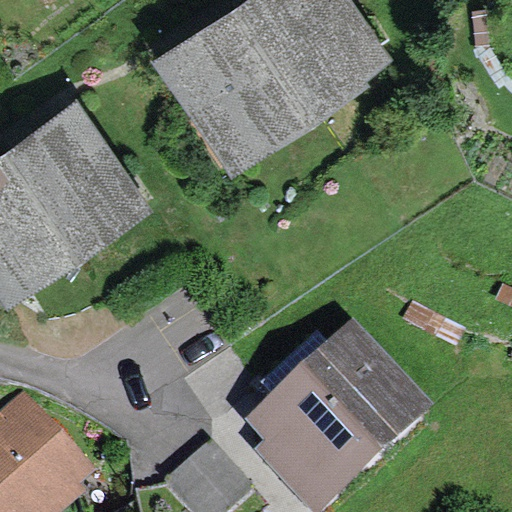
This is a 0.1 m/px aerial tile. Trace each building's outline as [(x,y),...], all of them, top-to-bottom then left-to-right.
[(233,150),(310,97),(305,90),(371,46),(340,0),(252,0),(170,56),(233,150)] [(74,110),(0,160),(0,269),(9,282),(133,198),(74,110)] [(268,459),(312,507),(416,412),(356,347),(341,361),(318,336),(259,391),(274,408),(257,424),(280,449),(268,459)] [(0,511),(47,511),(75,486),(13,418),(0,430),(0,511)] [(167,484),(192,511),(226,511),(253,488),(212,444),(167,484)]
